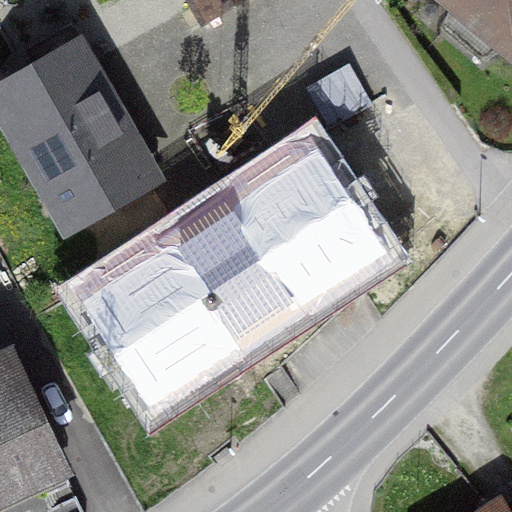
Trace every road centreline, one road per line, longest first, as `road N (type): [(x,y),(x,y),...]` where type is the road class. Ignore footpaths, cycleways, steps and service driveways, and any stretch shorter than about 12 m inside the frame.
road 1 (primary): [(511,275),(273,509)]
road 2 (residential): [(511,201),(364,0)]
